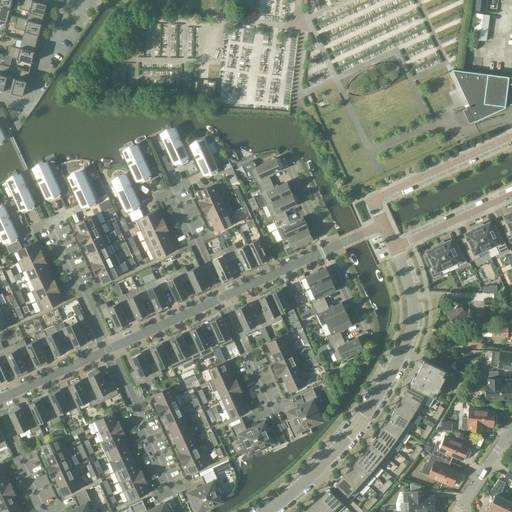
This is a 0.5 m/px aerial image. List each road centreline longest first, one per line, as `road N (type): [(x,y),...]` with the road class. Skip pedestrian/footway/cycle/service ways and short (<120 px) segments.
road 1 (residential): [(269,511),(348,435),(396,359),(410,308),(395,247)]
road 2 (residential): [(511,139),(379,201),(385,225)]
road 3 (residential): [(175,494),(110,351)]
road 4 (residential): [(0,97),(32,98),(70,9),(58,0)]
road 5 (residential): [(110,351),(51,220)]
road 6 (residential): [(395,247),(511,193)]
road 7 (residential): [(275,413),(223,299)]
road 8 (residential): [(110,351),(223,299)]
road 9 (residential): [(223,299),(174,187)]
road 10 (residential): [(0,401),(110,351)]
